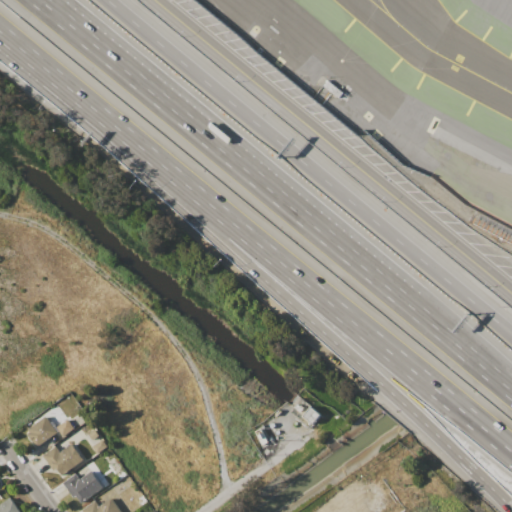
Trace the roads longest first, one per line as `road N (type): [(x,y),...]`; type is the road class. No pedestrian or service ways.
road 1 (motorway): [(27,57),(511,451)]
road 2 (motorway): [(500,381),(38,0)]
road 3 (motorway): [(485,313),(107,0)]
road 4 (motorway): [(27,57),(243,264)]
road 5 (tertiary): [(301,121),(511,294)]
road 6 (motorway): [(243,264),(438,438)]
road 7 (tertiary): [(177,19),(301,121)]
